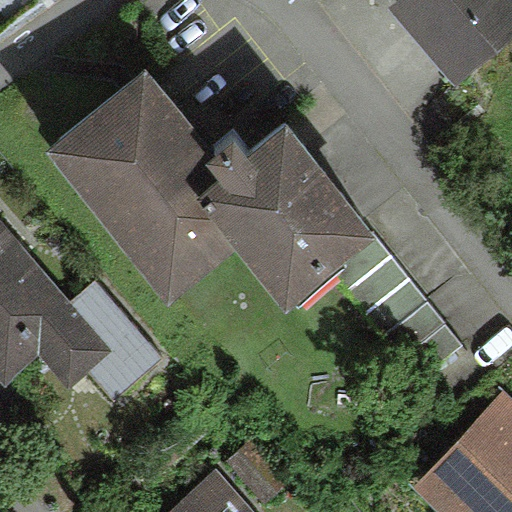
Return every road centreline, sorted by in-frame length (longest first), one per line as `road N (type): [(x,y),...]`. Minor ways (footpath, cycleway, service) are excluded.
road 1 (residential): [(511,300),(366,126),(292,18),(260,0)]
road 2 (residential): [(103,0),(0,68)]
